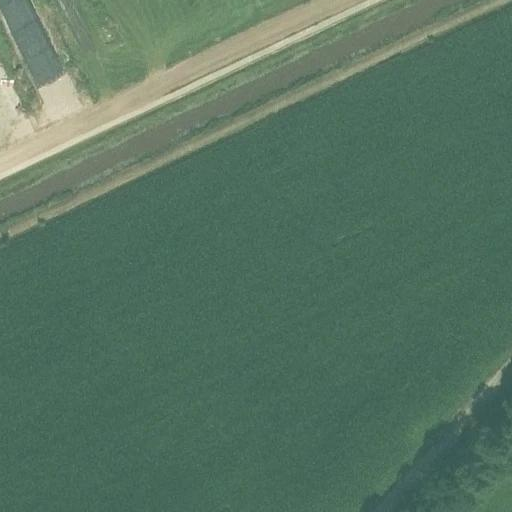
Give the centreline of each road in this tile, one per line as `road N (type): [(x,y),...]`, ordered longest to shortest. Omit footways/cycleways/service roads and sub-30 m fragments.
road 1 (track): [(334,0),(0,163)]
road 2 (track): [(511,376),(388,511)]
